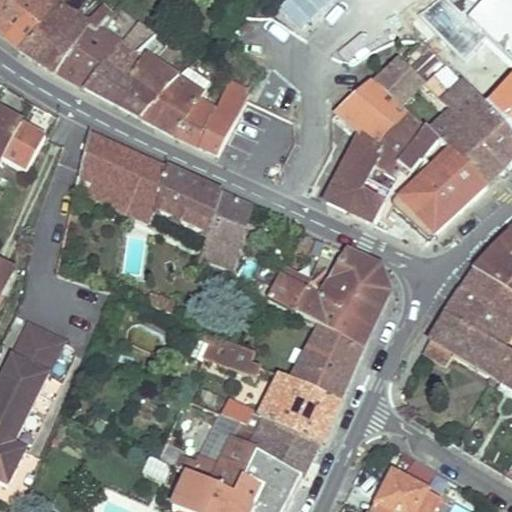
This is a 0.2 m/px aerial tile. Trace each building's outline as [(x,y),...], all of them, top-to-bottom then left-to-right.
[(20,0),(0,21),(0,36),(3,39),(17,51),(58,8),(61,5),(57,0),(20,0)] [(0,0),(0,21),(20,0),(0,0)] [(511,0),(481,0),(441,33),(460,52),(482,31),(507,56),(467,91),(511,141),(511,0)] [(96,31),(111,16),(102,7),(85,24),(76,18),(73,17),(36,64),(46,70),(55,75),(89,27),(96,31)] [(58,8),(17,51),(25,57),(36,64),(73,17),(71,15),(58,8)] [(82,12),(79,9),(71,15),(73,17),(76,18),(82,12)] [(150,34),(140,24),(121,46),(135,54),(150,34)] [(84,90),(121,46),(96,31),(89,27),(55,75),(79,88),(84,90)] [(121,46),(84,90),(112,105),(139,120),(173,82),(143,60),(160,38),(152,31),(150,34),(135,54),(121,46)] [(463,86),(450,97),(434,80),(423,91),(402,70),(377,88),(425,132),(487,194),(489,192),(488,189),(500,176),(502,174),(505,176),(511,168),(511,141),(467,91),(463,86)] [(202,96),(178,77),(173,82),(139,120),(148,124),(176,139),(198,102),(202,96)] [(215,111),(198,102),(176,139),(199,148),(218,156),(249,93),(227,82),(215,111)] [(377,88),(372,83),(336,115),(361,137),(355,148),(326,203),(364,221),(374,226),(402,172),(398,168),(425,132),(377,88)] [(18,118),(0,107),(0,115),(24,129),(27,123),(18,118)] [(24,129),(0,115),(0,171),(5,163),(24,129)] [(36,135),(24,129),(5,163),(27,176),(47,142),(36,135)] [(398,168),(402,172),(374,226),(383,230),(394,211),(411,226),(432,245),(448,229),(473,206),(487,194),(425,132),(398,168)] [(91,135),(80,178),(77,193),(121,214),(128,201),(130,202),(142,158),(100,139),(91,135)] [(214,192),(142,158),(130,202),(158,215),(156,220),(208,244),(223,196),(214,192)] [(253,210),(223,196),(208,244),(203,261),(233,270),(253,210)] [(156,220),(158,215),(130,202),(128,201),(121,214),(151,229),(156,220)] [(511,235),(508,240),(501,248),(488,260),(475,276),(511,300),(511,235)] [(379,272),(349,258),(320,303),(307,298),(312,287),(310,286),(285,274),(269,307),(281,312),(299,320),(322,332),(365,355),(379,326),(392,298),(379,272)] [(285,274),(266,264),(252,299),(269,307),(285,274)] [(6,270),(0,266),(0,312),(0,311),(0,298),(13,273),(6,270)] [(511,300),(475,276),(467,285),(464,290),(458,297),(511,329),(511,300)] [(511,334),(511,329),(458,297),(448,314),(444,320),(500,353),(511,334)] [(176,308),(155,299),(150,309),(172,318),(176,308)] [(511,360),(500,353),(444,320),(434,336),(422,356),(447,371),(455,359),(498,385),(503,389),(511,374),(511,360)] [(30,328),(0,387),(0,485),(7,489),(24,456),(14,451),(67,347),(30,328)] [(365,355),(322,332),(294,387),(341,407),(346,396),(365,355)] [(217,342),(210,339),(207,347),(214,350),(217,342)] [(511,374),(503,389),(511,394),(511,374)] [(294,387),(282,381),(262,423),(320,452),(330,430),(341,407),(294,387)] [(254,418),(231,406),(224,420),(243,428),(248,430),(254,418)] [(188,458),(167,448),(159,464),(163,465),(186,476),(212,490),(236,503),(246,483),(256,459),(303,485),(317,457),(320,452),(262,423),(254,418),(248,430),(243,428),(235,444),(217,435),(199,469),(185,463),(188,458)] [(243,428),(224,420),(217,435),(235,444),(243,428)] [(303,485),(256,459),(246,483),(266,493),(257,511),(289,511),(300,489),(303,485)] [(179,493),(186,476),(163,465),(155,480),(179,493)] [(392,475),(376,506),(380,508),(378,511),(432,511),(439,499),(392,475)] [(236,503),(212,490),(207,499),(197,494),(187,511),(257,511),(266,493),(246,483),(236,503)] [(158,500),(156,505),(163,508),(165,503),(158,500)]
